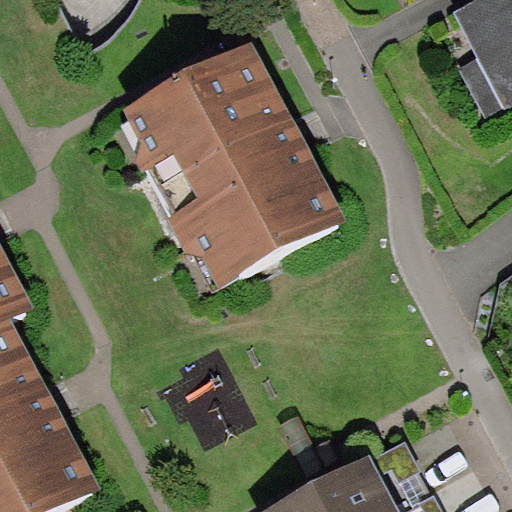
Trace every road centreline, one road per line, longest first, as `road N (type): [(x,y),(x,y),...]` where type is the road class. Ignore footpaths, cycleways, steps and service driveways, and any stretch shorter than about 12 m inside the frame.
road 1 (unknown): [(301,0),(54,143),(38,208),(109,390)]
road 2 (residential): [(511,455),(417,265),(404,168),(311,0)]
